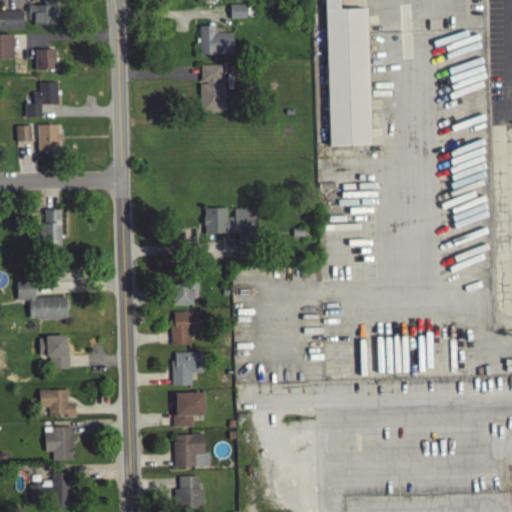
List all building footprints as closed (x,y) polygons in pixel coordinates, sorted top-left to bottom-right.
[(327,150),(368,149),(365,12),(338,12),(337,2),(324,2),(327,150)] [(29,29),(53,29),(53,3),(41,3),(41,9),(28,9),(29,29)] [(246,8),(229,8),(229,22),(246,22),(246,8)] [(21,14),(0,14),(0,32),(21,33),(21,14)] [(232,58),(231,36),(213,37),(213,30),(197,30),(198,58),(232,58)] [(0,37),(0,62),(11,62),(11,38),(0,37)] [(33,53),(34,74),(56,73),(55,52),(33,53)] [(199,115),(224,115),(223,68),(198,69),(199,115)] [(55,107),(56,86),(37,86),(37,96),(32,96),(32,107),(24,107),(23,121),(39,121),(40,107),(55,107)] [(35,128),(36,155),(58,155),(57,128),(35,128)] [(29,129),(14,130),(14,145),(30,145),(29,129)] [(202,237),(238,237),(238,247),(250,247),(250,212),(232,212),(232,220),(224,220),(224,212),(202,212),(202,237)] [(59,213),(40,213),(41,252),(60,252),(59,213)] [(191,308),(191,295),(196,295),(196,279),(169,279),(170,309),(191,308)] [(15,304),(27,303),(27,323),(65,322),(65,300),(33,301),(33,282),(15,283),(15,304)] [(199,315),(172,316),(172,324),(169,324),(169,348),(189,348),(188,336),(200,335),(199,315)] [(37,340),(37,360),(47,360),(48,373),(67,372),(66,339),(37,340)] [(171,389),(190,389),(190,376),(201,376),(201,356),(171,356),(171,389)] [(66,393),(37,394),(37,411),(46,411),(46,419),(74,419),(73,408),(66,408),(66,393)] [(203,396),(172,396),(172,430),(191,430),(190,419),(203,419),(203,396)] [(43,456),(51,456),(51,464),(71,464),(70,430),(43,431),(43,456)] [(202,438),(171,439),(172,470),(194,470),(193,458),(202,458),(202,438)] [(49,511),(67,511),(67,477),(49,477),(50,487),(27,487),(27,504),(49,504),(49,511)] [(177,480),(177,492),(173,492),(173,511),(193,511),(202,511),(201,492),(197,492),(197,480),(177,480)]
